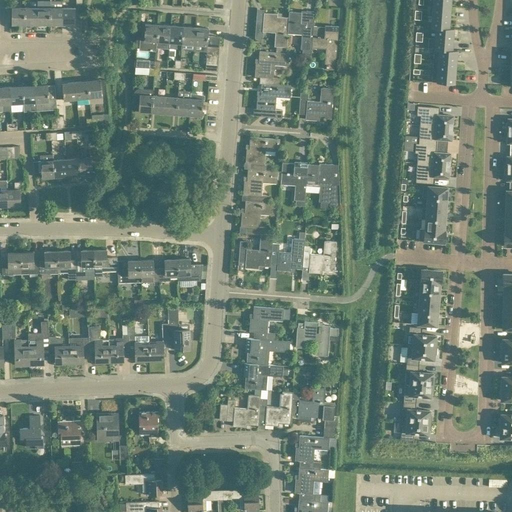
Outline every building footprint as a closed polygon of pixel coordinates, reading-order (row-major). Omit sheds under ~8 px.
[(49,7),(49,24),(62,24),(62,7),(62,1),(49,1),(49,7)] [(450,17),(451,7),(432,5),(432,16),(450,17)] [(24,24),(24,7),(11,7),(11,24),(24,24)] [(37,24),(37,7),(24,7),(24,24),(37,24)] [(49,24),(49,7),(37,7),(37,24),(49,24)] [(75,7),(62,7),(62,24),(75,24),(75,7)] [(288,12),(287,18),(287,31),(301,32),(299,49),(301,50),(301,55),(310,56),(311,46),(312,26),(313,12),(305,11),(305,15),(300,15),(300,13),(288,12)] [(287,31),(287,18),(276,17),(276,14),(263,13),(262,20),(255,19),(254,38),(261,39),(262,32),(276,33),(275,47),(286,47),(287,31)] [(449,28),(450,17),(432,16),(431,27),(454,28),(449,28)] [(156,41),(158,25),(145,24),(144,38),(139,38),(138,50),(155,51),(156,47),(156,41)] [(168,48),(170,26),(158,25),(156,41),(156,47),(168,48)] [(170,26),(168,48),(176,49),(177,43),(182,43),(183,26),(170,26)] [(194,44),(195,27),(183,26),(182,43),(194,44)] [(337,27),(329,26),(324,26),(323,27),(312,26),(311,46),(325,47),(323,64),(325,64),(325,69),(334,70),(337,27)] [(208,28),(195,27),(194,44),(207,45),(207,46),(219,46),(219,37),(208,36),(208,28)] [(453,39),(454,28),(431,27),(435,28),(435,38),(453,39)] [(452,50),(453,39),(435,38),(434,49),(457,50),(452,50)] [(456,61),(457,50),(434,49),(433,60),(456,61)] [(272,78),(273,63),(287,64),(288,54),(259,51),(258,64),(254,63),(253,77),(261,77),(260,84),(279,85),(279,79),(272,78)] [(455,72),(456,61),(433,60),(432,70),(455,72)] [(455,83),(455,72),(432,70),(432,82),(455,83)] [(100,79),(87,81),(89,97),(101,96),(106,95),(104,81),(100,81),(100,79)] [(87,81),(74,82),(76,98),(77,105),(89,103),(89,97),(87,81)] [(76,98),(74,82),(62,83),(64,100),(76,98)] [(48,99),(48,84),(35,85),(36,102),(36,111),(38,111),(38,109),(54,108),(54,110),(56,109),(56,99),(48,99)] [(290,86),(279,85),(260,84),(259,95),(257,95),(256,109),(262,109),(262,116),(280,118),(281,110),(274,110),(276,95),(289,96),(290,86)] [(35,85),(22,86),(23,102),(23,111),(30,111),(29,102),(36,102),(35,85)] [(23,102),(22,86),(9,87),(11,103),(23,102)] [(11,103),(9,87),(0,87),(0,111),(4,111),(4,104),(11,103)] [(307,94),(299,93),(297,112),(305,113),(304,119),(318,120),(318,117),(329,118),(332,89),(322,88),(321,102),(306,101),(307,94)] [(134,93),(134,94),(134,96),(134,97),(134,98),(135,98),(136,99),(137,100),(138,100),(139,100),(138,111),(151,112),(152,95),(153,90),(140,89),(138,89),(137,90),(136,90),(136,91),(135,91),(134,92),(134,93)] [(163,113),(164,96),(152,95),(151,112),(163,113)] [(176,114),(177,97),(164,96),(163,113),(176,114)] [(188,115),(190,98),(177,97),(176,114),(188,115)] [(202,99),(190,98),(188,115),(201,116),(202,99)] [(421,115),(420,125),(452,127),(453,116),(439,115),(439,107),(417,106),(417,115),(421,115)] [(451,139),(452,127),(420,125),(419,143),(416,143),(436,145),(437,138),(451,139)] [(89,157),(78,158),(80,175),(92,174),(92,167),(98,166),(96,148),(95,130),(95,129),(87,130),(89,149),(89,157)] [(251,162),(250,169),(251,170),(270,171),(270,163),(263,163),(264,148),(278,150),(278,139),(249,137),(248,149),(245,149),(244,162),(251,162)] [(436,152),(436,145),(416,143),(415,152),(418,153),(417,162),(451,165),(452,158),(450,158),(450,153),(436,152)] [(80,175),(78,158),(66,159),(67,176),(80,175)] [(67,176),(66,159),(53,160),(54,177),(67,176)] [(33,161),(34,172),(41,172),(41,178),(54,177),(53,160),(40,161),(33,161)] [(305,184),(307,164),(307,162),(293,161),(293,163),(282,162),(279,182),(294,183),(293,200),(295,200),(295,205),(304,206),(305,191),(305,184)] [(451,166),(451,165),(417,162),(416,182),(434,183),(434,176),(448,177),(449,165),(451,166)] [(332,164),(324,163),(323,167),(318,167),(318,165),(307,164),(305,184),(313,184),(319,185),(318,202),(320,202),(319,207),(329,208),(329,205),(337,206),(336,184),(330,184),(332,164)] [(276,171),(270,171),(251,170),(250,169),(246,169),(245,181),(243,181),(242,194),(249,195),(248,201),(267,203),(268,195),(261,195),(262,181),(276,182),(276,171)] [(20,205),(20,182),(14,182),(14,189),(7,189),(7,206),(20,205)] [(447,187),(423,185),(422,196),(446,198),(447,187)] [(446,209),(446,198),(422,196),(422,197),(427,197),(427,208),(446,209)] [(274,203),(267,203),(248,201),(244,201),(243,213),(240,212),(239,226),(246,227),(246,233),(261,235),(265,235),(265,227),(258,227),(259,212),(273,213),(274,203)] [(422,207),(421,218),(426,218),(445,220),(446,209),(427,208),(422,207)] [(444,230),(445,220),(426,218),(425,229),(420,228),(420,229),(445,231),(445,230),(444,230)] [(420,229),(419,240),(444,242),(445,231),(420,229)] [(269,267),(269,263),(271,243),(272,236),(265,235),(261,235),(260,250),(245,249),(246,242),(239,241),(237,260),(244,261),(243,268),(257,269),(257,266),(269,267)] [(302,265),(303,245),(304,239),(300,239),(294,238),(293,252),(278,251),(279,243),(271,243),(269,263),(276,263),(276,270),(289,271),(289,268),(301,269),(302,265)] [(311,246),(303,245),(302,265),(308,265),(308,272),(321,273),(322,271),(333,272),(336,241),(326,241),(325,255),(310,254),(311,246)] [(94,276),(93,250),(81,251),(81,261),(76,261),(76,279),(95,278),(95,276),(94,276)] [(106,250),(93,250),(94,276),(95,276),(101,276),(101,271),(117,270),(117,258),(112,258),(112,260),(106,260),(106,250)] [(58,272),(57,251),(44,252),(45,262),(39,262),(39,273),(58,272)] [(69,251),(57,251),(58,272),(68,272),(68,279),(76,279),(76,261),(75,261),(75,259),(75,261),(69,261),(69,251)] [(21,274),(20,252),(8,253),(8,263),(3,263),(3,261),(2,261),(2,275),(21,274)] [(39,273),(39,262),(39,260),(38,260),(38,262),(33,262),(33,252),(20,252),(21,274),(28,274),(28,273),(29,273),(37,273),(39,273)] [(177,278),(177,259),(164,260),(164,270),(159,270),(159,281),(170,280),(170,278),(177,278)] [(189,259),(177,259),(177,278),(177,280),(185,280),(200,280),(201,264),(202,264),(202,263),(195,264),(195,266),(189,267),(189,259)] [(152,260),(140,261),(141,275),(141,282),(159,281),(159,270),(153,271),(152,260)] [(141,275),(140,261),(127,261),(128,272),(122,272),(122,270),(117,270),(118,283),(133,282),(141,282),(141,275)] [(441,282),(442,270),(421,269),(421,280),(416,279),(416,280),(441,282)] [(511,273),(503,274),(503,285),(511,285),(511,273)] [(441,282),(416,280),(415,290),(439,292),(440,282),(441,282)] [(511,285),(503,285),(504,285),(503,296),(511,295),(511,285)] [(415,290),(415,291),(420,291),(419,302),(438,303),(439,292),(415,290)] [(511,306),(511,295),(503,296),(503,306),(511,306)] [(419,302),(418,312),(437,314),(438,303),(419,302)] [(178,329),(178,319),(177,305),(167,306),(167,319),(167,322),(168,337),(174,337),(175,348),(184,348),(184,349),(191,349),(191,340),(189,340),(189,329),(178,329)] [(511,306),(503,306),(503,317),(511,317),(511,306)] [(255,332),(254,339),(274,340),(274,332),(267,331),(268,318),(282,319),(283,309),(253,307),(252,318),(249,318),(248,332),(255,332)] [(418,312),(418,324),(436,325),(437,314),(418,312)] [(511,317),(503,317),(502,329),(511,328),(511,317)] [(297,327),(295,347),(303,347),(304,340),(316,341),(315,355),(328,356),(329,335),(338,335),(338,328),(330,327),(330,325),(318,324),(318,322),(304,321),(304,322),(298,322),(297,327)] [(148,341),(149,341),(149,335),(134,335),(134,324),(127,324),(128,334),(128,338),(128,344),(134,343),(135,360),(149,359),(148,341)] [(109,361),(108,338),(100,339),(100,325),(90,326),(88,326),(88,337),(89,348),(94,348),(95,361),(109,361)] [(414,334),(413,345),(408,345),(437,347),(438,340),(435,340),(436,335),(421,334),(422,327),(409,326),(409,333),(414,334)] [(42,349),(49,349),(48,336),(41,337),(41,332),(28,332),(28,339),(29,363),(43,363),(42,349)] [(128,347),(128,344),(128,338),(128,334),(122,334),(122,338),(108,338),(109,361),(123,360),(122,347),(128,347)] [(69,362),(68,344),(61,345),(61,338),(55,338),(54,335),(48,336),(49,349),(54,349),(55,362),(62,362),(62,363),(67,363),(67,362),(69,362)] [(88,337),(68,337),(68,339),(69,344),(68,344),(69,362),(83,361),(82,349),(89,348),(88,337)] [(289,341),(274,340),(254,339),(246,338),(245,351),(246,351),(246,363),(265,364),(266,350),(283,352),(283,350),(289,350),(289,341)] [(500,343),(500,350),(511,350),(511,338),(502,338),(502,343),(500,343)] [(29,363),(28,339),(14,339),(15,364),(29,363)] [(162,359),(162,340),(149,341),(148,341),(149,359),(162,359)] [(437,354),(437,347),(408,345),(406,363),(419,364),(420,358),(434,359),(434,354),(437,354)] [(511,350),(500,350),(500,357),(502,357),(502,362),(511,362),(511,350)] [(281,376),(282,374),(287,375),(288,366),(265,364),(246,363),(241,363),(241,370),(243,371),(243,376),(244,376),(243,388),(264,390),(265,375),(281,376)] [(406,363),(405,382),(434,385),(435,377),(432,377),(433,373),(418,371),(419,364),(406,363)] [(511,376),(502,376),(501,381),(499,381),(499,388),(511,388),(511,376)] [(434,392),(434,385),(405,382),(403,401),(416,402),(417,395),(431,396),(431,392),(434,392)] [(334,402),(323,401),(324,388),(314,387),(313,401),(298,400),(299,392),(292,392),(290,416),(296,416),(296,419),(310,420),(310,417),(321,417),(321,419),(323,419),(322,437),(329,438),(336,438),(338,416),(333,415),(334,402)] [(511,388),(499,388),(499,395),(501,395),(501,400),(511,400),(511,388)] [(289,424),(290,416),(292,392),(282,391),(281,407),(266,406),(267,398),(259,398),(258,418),(264,418),(264,425),(277,426),(277,423),(289,424)] [(257,425),(258,418),(259,398),(260,395),(249,395),(248,408),(233,407),(234,400),(227,400),(226,405),(219,404),(218,419),(232,420),(232,426),(245,427),(245,424),(257,425)] [(416,409),(416,402),(403,401),(402,420),(431,422),(432,415),(429,415),(430,410),(416,409)] [(139,433),(149,433),(149,442),(153,442),(153,437),(157,437),(156,411),(139,412),(139,433)] [(95,413),(96,440),(118,440),(118,419),(112,419),(112,413),(95,413)] [(511,425),(511,413),(501,414),(500,418),(498,418),(498,425),(511,425)] [(19,428),(19,437),(25,437),(26,446),(43,446),(42,436),(40,436),(39,416),(29,416),(29,428),(19,428)] [(71,438),(71,444),(80,444),(80,427),(76,427),(76,420),(65,420),(64,419),(62,419),(61,420),(57,421),(58,434),(60,434),(60,438),(71,438)] [(431,429),(431,422),(402,420),(400,439),(413,440),(413,433),(428,434),(428,429),(431,429)] [(511,425),(498,425),(498,433),(500,433),(500,437),(511,437),(511,425)] [(295,447),(294,461),(299,461),(298,467),(320,469),(320,462),(313,461),(314,449),(314,446),(328,448),(329,438),(322,437),(298,436),(297,448),(295,447)] [(127,458),(127,444),(119,444),(119,458),(127,458)] [(153,458),(153,472),(163,472),(163,458),(153,458)] [(12,467),(3,467),(3,478),(12,477),(12,467)] [(295,479),(294,493),(301,493),(300,500),(318,501),(318,500),(318,493),(311,493),(312,478),(328,479),(328,469),(320,469),(298,467),(298,479),(295,479)] [(154,473),(124,474),(124,484),(141,483),(142,493),(145,493),(145,495),(150,495),(160,495),(160,480),(154,480),(154,473)] [(251,489),(222,490),(222,500),(239,499),(239,509),(243,509),(243,511),(258,510),(258,495),(252,496),(251,489)] [(205,500),(222,500),(222,490),(192,491),(192,497),(186,498),(186,511),(200,511),(202,511),(202,510),(205,510),(205,500)] [(327,501),(318,500),(318,501),(300,500),(298,499),(297,511),(294,511),(310,511),(311,510),(326,511),(327,501)] [(160,511),(161,507),(159,507),(159,501),(155,501),(145,501),(125,502),(125,511),(142,511),(160,511)]
